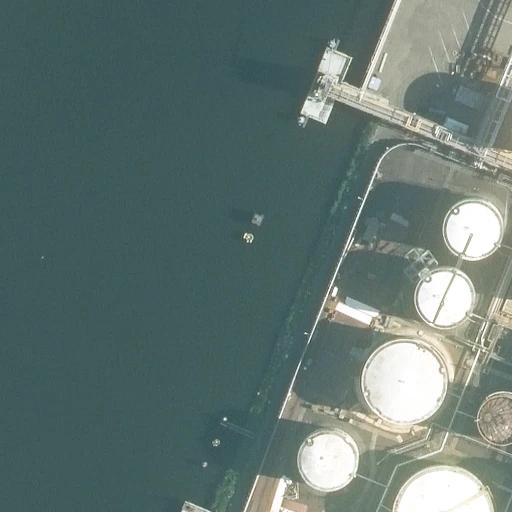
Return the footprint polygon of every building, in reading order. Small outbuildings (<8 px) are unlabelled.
[(456,203),(452,207),(449,211),(447,214),(446,217),(445,220),(444,224),(444,227),(444,230),(444,234),(445,237),(447,240),(448,243),(450,246),(453,249),(457,252),(458,253),(461,255),(464,256),(469,257),(473,257),(476,257),(480,257),(483,256),(486,254),(489,252),(492,250),(495,248),(497,245),(499,243),(500,240),(501,237),(502,233),(503,230),(503,226),(503,225),(502,221),(502,220),(501,218),(500,215),(497,210),(494,207),(490,203),(487,202),(482,199),(477,198),(472,198),(469,198),(465,199),(462,200),(459,202),(456,203)] [(423,277),(420,281),(418,284),(417,287),(416,290),(416,293),(416,297),(416,300),(416,303),(417,305),(418,308),(420,311),(422,314),(424,316),(426,318),(429,320),(432,322),(435,323),(440,324),(443,325),(446,325),(450,324),(453,323),(456,322),(459,321),(462,319),(464,317),(466,316),(468,312),(470,309),(472,306),(473,302),(473,301),(473,299),(473,296),(473,292),(473,291),(472,289),(471,286),(471,284),(469,281),(466,277),(465,276),(463,274),(460,272),(455,269),(451,268),(446,267),(441,267),(436,268),(431,270),(427,273),(423,277)] [(365,364),(364,367),(362,372),(362,375),(362,379),(362,380),(362,383),(362,385),(363,388),(364,392),(364,393),(365,395),(366,398),(368,400),(368,402),(369,403),(371,406),(375,410),(378,413),(381,415),(384,416),(388,418),(393,420),(398,421),(402,422),(407,422),(412,421),(415,420),(419,419),(423,417),(426,416),(427,415),(429,414),(431,412),(435,409),(438,405),(440,402),(443,398),(444,395),(445,391),(446,386),(447,385),(447,381),(447,378),(447,377),(447,373),(446,370),(446,369),(445,365),(444,364),(443,361),(441,358),(440,355),(438,353),(435,350),(432,347),(429,345),(427,343),(424,341),(419,339),(416,338),(412,337),(408,337),(403,337),(400,337),(395,338),(392,338),(388,340),(385,341),(382,343),(379,345),(377,347),(373,350),(371,353),(368,357),(367,360),(366,361),(365,364)] [(511,395),(509,394),(506,393),(504,393),(501,393),(499,393),(496,393),(493,394),(490,395),(487,397),(485,399),(483,400),(482,402),(480,404),(478,408),(478,410),(477,412),(477,415),(476,417),(476,420),(477,422),(477,425),(478,427),(479,429),(481,432),(482,434),(484,435),(487,438),(489,439),(491,440),(493,441),(496,442),(498,442),(502,442),(505,442),(507,442),(510,441),(511,440),(511,439),(511,395)] [(357,461),(358,458),(357,456),(357,454),(357,451),(356,448),(355,446),(354,443),(352,441),(351,439),(349,437),(347,435),(345,433),(342,432),(340,430),(337,429),(335,428),(330,428),(328,428),(324,428),(321,428),(318,429),(316,430),(313,431),(311,433),(307,435),(305,437),(304,439),(302,441),(300,445),(299,447),(298,450),(297,453),(297,456),(297,458),(297,461),(298,464),(298,465),(299,468),(300,470),(301,473),(302,475),(304,477),(306,479),(308,481),(310,483),(313,484),(316,486),(319,487),(322,488),(324,488),(327,488),(330,488),(333,488),(335,487),(339,486),(342,485),(345,482),(347,481),(349,479),(351,477),(353,474),(354,472),(355,469),(356,467),(357,464),(357,461)] [(423,469),(420,470),(417,472),(414,474),(409,478),(407,480),(405,483),(401,487),(399,492),(397,495),(396,498),(395,501),(394,505),(394,507),(393,510),(393,511),(493,511),(493,510),(493,507),(492,503),(491,500),(491,498),(490,495),(488,492),(486,489),(483,484),(481,481),(479,479),(476,476),(472,473),(469,471),(466,470),(463,468),(459,467),(456,466),(452,465),(449,465),(445,464),(440,464),(436,465),(433,465),(429,466),(426,467),(423,469)]
